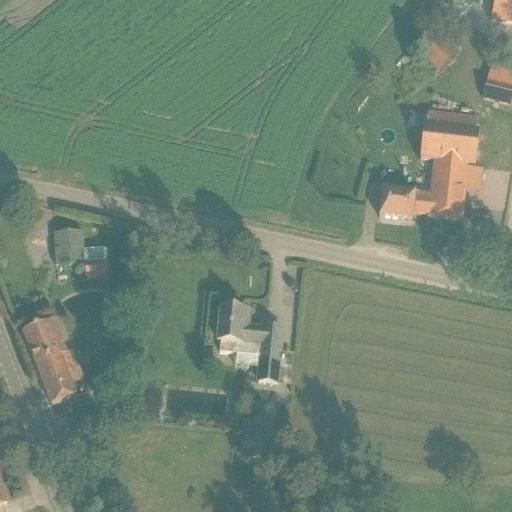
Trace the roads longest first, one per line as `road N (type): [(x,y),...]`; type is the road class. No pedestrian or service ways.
road 1 (unclassified): [(511,291),(0,183)]
road 2 (tertiary): [(62,511),(0,350)]
